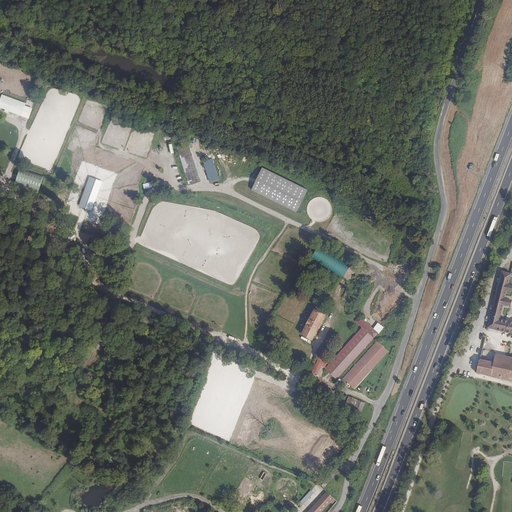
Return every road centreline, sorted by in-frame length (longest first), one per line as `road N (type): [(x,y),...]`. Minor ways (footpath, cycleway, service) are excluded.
road 1 (unclassified): [(482,0),(437,123),(439,223),(390,383),(335,511)]
road 2 (trunk): [(511,123),(361,511)]
road 3 (track): [(0,244),(377,406)]
road 4 (trunk): [(377,511),(511,166)]
road 5 (track): [(401,511),(453,369),(511,383)]
road 6 (unknown): [(42,262),(99,169),(151,153)]
